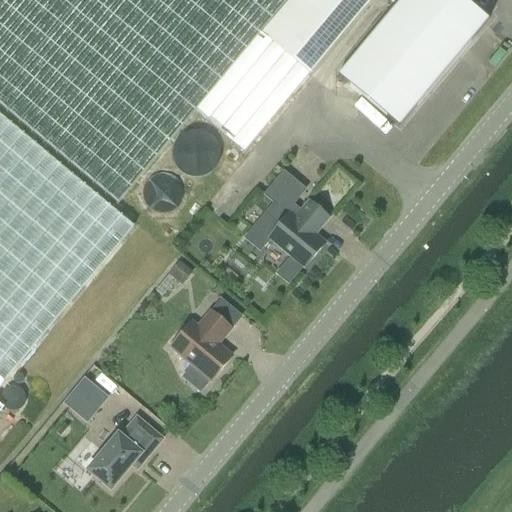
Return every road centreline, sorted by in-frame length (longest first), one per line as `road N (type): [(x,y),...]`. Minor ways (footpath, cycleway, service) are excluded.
road 1 (unclassified): [(167,511),(511,99)]
road 2 (unknown): [(275,511),(511,228)]
